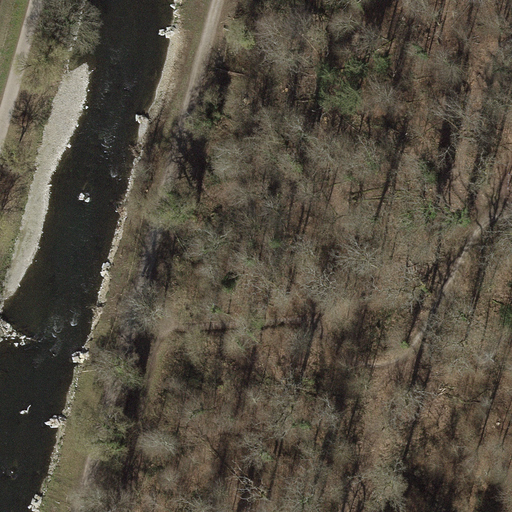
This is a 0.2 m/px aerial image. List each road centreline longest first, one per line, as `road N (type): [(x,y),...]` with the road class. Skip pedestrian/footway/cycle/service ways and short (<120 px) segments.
road 1 (track): [(84,511),(219,0)]
road 2 (track): [(37,0),(0,141)]
